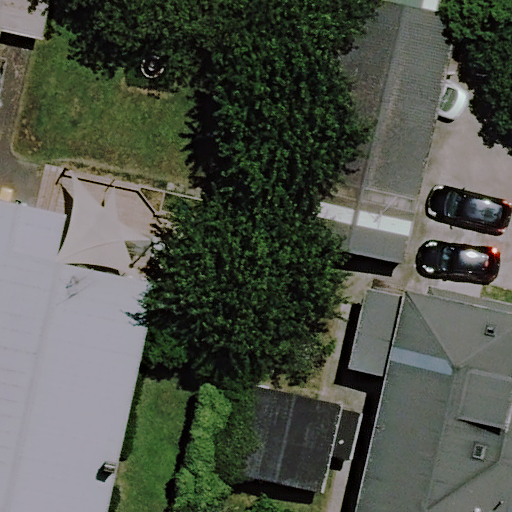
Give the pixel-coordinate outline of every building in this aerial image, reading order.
[(0,0),(0,35),(40,44),(48,0),(0,0)] [(461,31),(349,4),(292,242),(404,269),(461,31)] [(70,220),(0,205),(0,511),(102,511),(127,393),(144,396),(172,258),(67,237),(70,220)] [(387,385),(359,511),(301,511),(292,510),(292,511),(511,511),(511,302),(500,300),(427,284),(421,313),(362,300),(346,376),(387,385)] [(334,408),(263,391),(242,482),(313,499),(334,408)]
